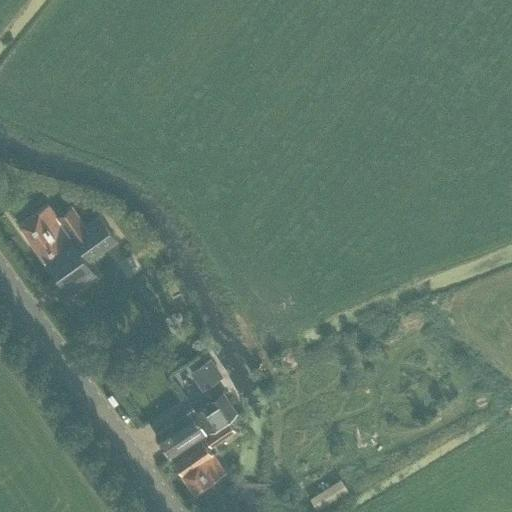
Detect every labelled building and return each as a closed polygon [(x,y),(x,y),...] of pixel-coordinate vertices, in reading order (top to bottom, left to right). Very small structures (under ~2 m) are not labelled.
[(111,233),(99,215),(84,226),(70,207),(56,218),(46,205),(19,224),(69,294),(96,275),(86,261),(116,239),(114,237),(118,234),(115,230),(111,233)] [(199,365),(194,368),(207,386),(209,385),(222,376),(210,357),(199,365)] [(170,457),(201,437),(200,436),(202,435),(210,445),(234,430),(226,419),(237,412),(223,391),(207,400),(193,410),(192,410),(155,435),(170,457)] [(212,453),(201,437),(170,457),(181,473),(180,473),(194,493),(212,481),(211,481),(225,472),(212,453)] [(347,490),(341,480),(310,499),(315,508),(347,490)]
